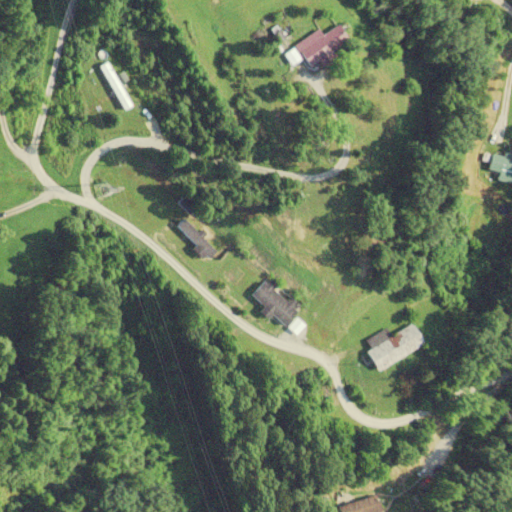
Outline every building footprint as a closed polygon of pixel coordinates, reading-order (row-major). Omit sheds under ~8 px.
[(337,58),(333,52),(350,41),(340,25),(323,36),(319,30),(295,45),(313,73),(337,58)] [(130,107),(106,63),(98,67),(122,111),(130,107)] [(511,157),(492,153),(488,170),(500,173),(499,181),(511,184),(511,157)] [(175,226),(206,261),(215,253),(185,217),(175,226)] [(250,296),(284,326),(299,309),(266,279),(250,296)] [(288,329),(297,336),(305,325),(295,319),(288,329)] [(386,329),(366,340),(370,349),(366,351),(377,371),(425,346),(413,324),(390,337),(386,329)] [(343,507),(343,511),(385,511),(381,497),(343,507)]
